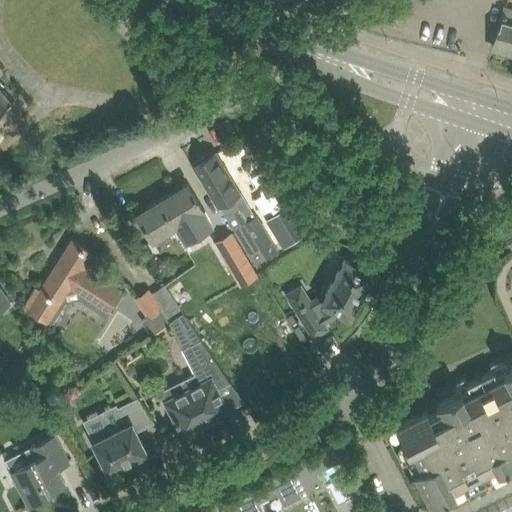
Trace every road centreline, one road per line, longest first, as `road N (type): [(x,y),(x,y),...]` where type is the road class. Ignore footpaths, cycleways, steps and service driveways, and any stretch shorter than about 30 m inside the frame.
road 1 (residential): [(0,205),(237,102),(260,112),(336,216),(429,244)]
road 2 (residential): [(155,503),(351,395),(391,344),(429,244)]
road 3 (tertiary): [(334,62),(189,0)]
road 4 (tertiary): [(334,62),(350,80),(474,113)]
road 5 (tertiary): [(474,113),(417,81),(334,62)]
